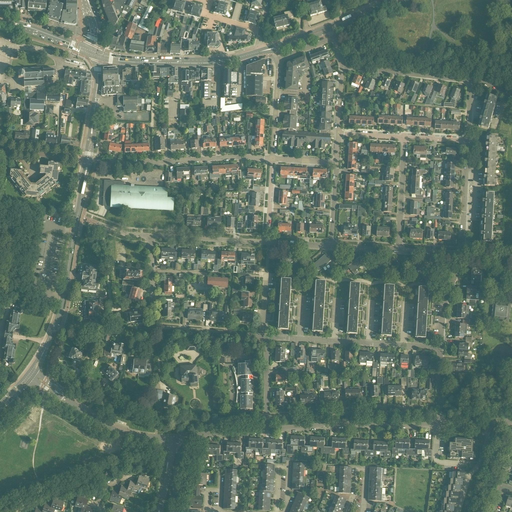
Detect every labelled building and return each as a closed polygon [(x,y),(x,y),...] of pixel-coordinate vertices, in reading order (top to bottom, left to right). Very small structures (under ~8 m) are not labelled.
[(20,9),(25,9),(24,0),(13,0),(14,1),(14,3),(15,3),(15,6),(20,6),(20,9)] [(45,10),(46,0),(33,0),(34,9),(45,10)] [(48,13),(47,18),(49,18),(49,20),(53,21),(54,13),(56,3),(56,0),(49,0),(47,13),(48,13)] [(100,0),(103,8),(111,6),(114,0),(100,0)] [(114,0),(111,6),(103,8),(111,28),(114,27),(121,15),(122,13),(125,5),(127,0),(114,0)] [(128,13),(129,12),(135,0),(127,0),(125,5),(122,13),(126,15),(127,13),(128,13)] [(169,6),(167,12),(170,13),(171,10),(176,12),(179,1),(175,0),(173,0),(171,7),(169,6)] [(321,2),(320,0),(321,0),(320,0),(316,0),(317,3),(313,4),(312,0),(307,2),(307,4),(311,16),(324,12),(327,11),(325,7),(323,8),(321,2)] [(176,12),(175,14),(184,17),(186,11),(183,10),(185,3),(183,2),(179,1),(176,12)] [(216,4),(215,7),(226,11),(228,11),(231,2),(225,1),(224,4),(216,2),(216,4)] [(59,20),(62,5),(56,3),(54,13),(53,21),(57,22),(57,20),(59,20)] [(66,24),(70,25),(74,25),(75,25),(75,24),(76,24),(76,16),(77,17),(77,12),(76,12),(75,12),(76,10),(76,5),(63,4),(62,12),(60,22),(61,22),(64,22),(64,24),(66,25),(66,24)] [(186,11),(184,17),(187,18),(188,15),(193,17),(196,6),(191,4),(189,12),(186,11)] [(236,4),(234,12),(239,14),(242,5),(236,4)] [(148,32),(150,28),(144,25),(153,8),(148,6),(137,27),(148,32)] [(196,6),(193,17),(199,18),(200,14),(201,11),(202,7),(196,6)] [(215,7),(213,13),(224,16),(226,11),(215,7)] [(247,16),(258,20),(258,19),(259,16),(260,14),(248,11),(247,16)] [(290,25),(288,18),(293,17),(292,11),(285,13),(285,16),(276,18),(276,16),(275,16),(273,16),(273,17),(274,20),(272,20),(272,22),(273,27),(274,28),(276,27),(277,29),(290,25)] [(246,16),(244,22),(245,22),(249,23),(256,25),(258,20),(247,16),(246,16)] [(131,40),(137,26),(128,23),(126,27),(124,33),(122,32),(121,35),(120,36),(115,49),(124,51),(126,44),(128,44),(129,40),(131,40)] [(156,37),(159,25),(157,24),(156,28),(155,27),(153,36),(151,35),(151,37),(147,38),(145,53),(149,53),(149,52),(154,52),(155,45),(156,37)] [(162,37),(165,26),(159,25),(156,37),(160,37),(162,37)] [(228,36),(227,36),(228,42),(228,44),(231,44),(231,42),(238,42),(238,36),(240,28),(234,26),(233,31),(233,32),(229,31),(228,36)] [(121,35),(122,32),(124,28),(121,27),(120,30),(119,30),(117,35),(116,38),(113,38),(113,39),(109,38),(105,47),(115,49),(120,36),(121,35)] [(181,46),(184,36),(185,33),(185,29),(182,28),(178,40),(178,46),(170,45),(170,54),(179,55),(179,48),(181,48),(181,46)] [(240,28),(238,36),(238,42),(248,42),(248,41),(250,41),(250,36),(248,36),(243,36),(245,29),(240,28)] [(192,42),(192,40),(186,40),(188,34),(185,33),(184,36),(181,46),(181,48),(184,48),(184,52),(192,52),(192,51),(192,42)] [(217,34),(207,34),(207,48),(214,47),(214,48),(217,48),(219,46),(219,44),(217,42),(217,34)] [(129,51),(142,53),(143,44),(138,43),(139,37),(133,36),(131,42),(130,42),(129,51)] [(330,54),(328,54),(327,50),(319,53),(321,59),(322,59),(323,63),(327,61),(326,59),(331,57),(330,54)] [(321,59),(319,53),(308,58),(308,60),(311,59),(312,63),(317,61),(318,65),(321,64),(323,63),(322,59),(321,59)] [(291,63),(288,64),(298,72),(299,71),(301,70),(309,67),(305,58),(304,58),(304,57),(300,59),(295,62),(295,61),(291,62),(291,63)] [(264,66),(264,61),(263,61),(246,67),(245,96),(262,97),(262,73),(261,73),(261,71),(261,68),(263,68),(263,66),(264,66)] [(328,61),(327,61),(323,63),(321,64),(323,70),(330,67),(328,61)] [(286,83),(286,87),(286,90),(297,90),(297,83),(297,80),(298,75),(298,73),(302,77),(303,75),(304,74),(299,71),(298,72),(288,64),(287,68),(287,72),(287,78),(286,78),(286,82),(287,82),(287,83),(286,83)] [(117,76),(117,70),(115,66),(102,67),(103,80),(101,95),(117,95),(117,97),(122,96),(121,95),(120,82),(120,76),(117,76)] [(325,76),(333,74),(330,67),(323,70),(325,76)] [(42,68),(23,69),(23,72),(18,72),(17,72),(18,79),(23,78),(24,87),(32,87),(34,87),(36,86),(43,86),(43,82),(50,82),(50,77),(53,77),(56,75),(55,71),(53,69),(52,69),(42,70),(42,68)] [(152,68),(151,69),(151,73),(151,79),(159,79),(159,78),(159,77),(159,69),(155,69),(154,68),(152,68)] [(131,81),(131,69),(126,69),(124,70),(124,71),(122,71),(122,76),(120,76),(120,82),(121,95),(122,95),(125,95),(125,90),(121,90),(121,85),(125,86),(125,81),(131,81)] [(168,80),(168,84),(167,92),(171,92),(173,92),(173,84),(177,84),(177,69),(171,69),(171,77),(170,77),(170,80),(168,80)] [(189,99),(191,99),(191,98),(192,98),(192,93),(192,83),(191,83),(191,81),(195,81),(195,82),(199,82),(199,70),(195,70),(195,72),(189,71),(189,83),(189,92),(189,96),(189,99)] [(231,72),(231,71),(223,70),(223,78),(223,80),(223,82),(223,85),(222,85),(222,98),(230,99),(230,85),(238,85),(238,72),(231,72)] [(75,73),(65,71),(63,84),(72,86),(72,82),(74,82),(75,80),(80,80),(81,72),(75,71),(75,73)] [(80,92),(78,92),(78,96),(86,97),(86,94),(89,94),(90,80),(90,76),(90,75),(90,73),(89,72),(82,71),(81,72),(80,80),(80,82),(81,82),(80,92)] [(188,83),(189,72),(185,72),(185,71),(182,71),(182,72),(181,72),(181,82),(187,82),(187,85),(186,85),(186,92),(189,92),(189,83),(188,83)] [(210,99),(210,80),(211,80),(211,78),(211,77),(211,71),(201,71),(201,79),(202,79),(201,91),(199,91),(199,98),(210,99)] [(362,78),(355,76),(351,85),(358,88),(362,78)] [(372,90),(376,82),(369,79),(365,88),(372,90)] [(388,89),(391,82),(384,79),(380,88),(385,90),(386,88),(388,89)] [(334,90),(334,87),(334,85),(333,85),(333,83),(330,83),(330,80),(323,80),(322,89),(334,90)] [(401,93),(404,85),(398,82),(394,91),(401,93)] [(415,94),(418,85),(412,82),(407,93),(410,94),(411,92),(414,93),(411,102),(414,104),(417,95),(415,94)] [(434,91),(432,96),(434,96),(436,97),(437,95),(440,96),(441,94),(444,95),(446,88),(440,85),(437,92),(434,91)] [(430,95),(432,88),(426,86),(422,95),(426,96),(428,98),(430,95)] [(143,99),(143,89),(134,89),(134,95),(138,94),(141,98),(143,99)] [(460,91),(454,89),(450,98),(453,99),(451,104),(444,103),(444,107),(453,108),(455,108),(455,104),(455,102),(461,102),(462,95),(458,94),(460,91)] [(22,107),(22,110),(23,110),(24,110),(24,125),(33,126),(33,124),(38,123),(38,114),(34,113),(34,111),(43,111),(43,106),(46,106),(46,101),(46,94),(37,94),(31,93),(28,93),(24,93),(24,94),(24,107),(22,107)] [(46,94),(46,101),(48,101),(51,101),(60,102),(60,94),(58,94),(51,93),(46,93),(46,94)] [(123,96),(122,96),(122,95),(121,95),(122,96),(117,97),(117,107),(123,107),(123,112),(136,112),(136,108),(137,108),(137,104),(141,104),(141,99),(137,99),(137,96),(123,96)] [(493,114),(497,98),(487,95),(482,111),(493,114)] [(297,105),(298,96),(288,96),(288,99),(286,98),(286,102),(285,102),(285,104),(285,105),(297,105)] [(264,105),(265,98),(256,97),(256,102),(249,102),(248,106),(254,106),(254,104),(255,104),(264,105)] [(87,109),(88,101),(78,99),(76,109),(80,110),(80,107),(87,109)] [(297,114),(297,105),(285,105),(285,107),(286,107),(286,111),(290,111),(290,114),(297,114)] [(52,111),(53,111),(54,106),(46,106),(46,114),(52,115),(52,111)] [(488,130),(493,114),(482,111),(478,127),(488,130)] [(296,123),(297,114),(290,114),(290,117),(285,116),(285,120),(284,120),(284,122),(284,123),(296,123)] [(296,132),(296,123),(284,123),(283,125),(285,125),(284,129),(289,129),(289,132),(295,132),(296,132)] [(332,128),(332,126),(320,125),(320,134),(327,135),(327,134),(327,132),(330,132),(330,130),(331,130),(332,128)] [(28,141),(29,132),(24,132),(23,134),(15,133),(14,141),(25,142),(25,141),(28,141)] [(294,147),(295,132),(289,132),(284,132),(284,135),(283,135),(283,137),(283,141),(288,141),(288,147),(294,147)] [(307,133),(296,132),(295,132),(294,147),(300,148),(301,141),(302,141),(302,142),(307,142),(307,133)] [(56,146),(57,137),(52,136),(52,134),(46,133),(45,145),(56,146)] [(318,149),(319,134),(307,133),(307,142),(311,143),(311,142),(313,142),(312,148),(318,149)] [(327,135),(320,134),(319,134),(318,149),(319,149),(325,149),(325,143),(331,144),(331,140),(331,138),(330,138),(330,135),(327,134),(327,135)] [(191,149),(198,148),(197,142),(200,142),(200,136),(194,137),(194,141),(190,141),(191,149)] [(496,154),(497,138),(497,137),(486,137),(485,153),(496,154)] [(156,151),(165,150),(164,139),(155,139),(156,151)] [(455,155),(455,149),(446,149),(446,155),(452,155),(452,157),(455,157),(455,155)] [(495,170),(496,154),(485,153),(484,170),(495,170)] [(57,181),(59,164),(48,163),(47,167),(39,166),(39,169),(40,170),(39,174),(46,175),(46,177),(35,186),(30,185),(23,177),(23,174),(24,170),(21,170),(21,171),(10,170),(9,176),(26,196),(37,198),(57,181)] [(433,171),(433,168),(424,168),(424,171),(413,170),(412,176),(420,177),(423,177),(422,177),(422,174),(425,174),(426,173),(426,171),(433,171)] [(310,177),(310,172),(307,172),(307,170),(301,169),(300,177),(300,179),(310,180),(310,177)] [(244,179),(253,180),(253,179),(253,178),(254,178),(254,170),(247,170),(247,172),(244,172),(244,179)] [(320,170),(320,178),(320,181),(326,181),(326,178),(328,178),(328,175),(327,175),(327,171),(320,170)] [(494,187),(495,170),(484,170),(484,186),(494,187)] [(393,176),(386,175),(382,175),(382,181),(375,181),(375,184),(384,184),(384,181),(393,182),(393,176)] [(103,193),(102,206),(111,207),(111,206),(116,206),(117,206),(117,207),(125,207),(125,208),(125,206),(132,207),(132,208),(133,208),(133,207),(140,207),(140,208),(141,208),(141,207),(148,208),(148,209),(148,208),(155,208),(156,208),(156,209),(164,209),(163,210),(164,210),(164,208),(171,209),(171,210),(172,210),(172,200),(165,199),(165,189),(164,189),(134,187),(134,185),(130,185),(130,187),(123,187),(124,182),(118,182),(113,181),(104,180),(103,193)] [(392,194),(393,188),(383,187),(384,184),(375,184),(375,187),(383,187),(382,193),(392,194)] [(493,210),(494,194),(483,193),(482,210),(493,210)] [(248,210),(249,210),(251,210),(254,210),(254,207),(258,207),(259,201),(248,200),(248,203),(251,203),(251,207),(248,206),(248,210)] [(482,221),(481,226),(492,227),(493,210),(482,210),(482,221)] [(351,235),(351,225),(348,225),(348,227),(341,226),(341,230),(344,231),(344,234),(351,235)] [(492,227),(481,226),(480,242),(491,243),(491,241),(492,227)] [(416,239),(416,230),(414,230),(414,228),(413,228),(408,227),(408,231),(410,231),(410,238),(416,239)] [(168,257),(168,249),(161,249),(161,250),(159,250),(158,254),(161,254),(161,259),(167,259),(168,257)] [(291,264),(297,258),(291,252),(285,258),(291,264)] [(325,266),(331,261),(326,254),(319,260),(325,266)] [(359,268),(366,263),(360,256),(354,262),(359,268)] [(285,269),(291,264),(285,258),(279,263),(285,269)] [(394,270),(400,265),(394,258),(388,264),(394,270)] [(319,271),(325,266),(319,260),(314,265),(319,271)] [(355,275),(358,273),(356,271),(359,268),(354,262),(348,267),(355,275)] [(388,275),(394,270),(388,264),(382,269),(385,272),(382,274),(384,277),(387,275),(388,275)] [(83,273),(82,277),(95,279),(95,277),(101,278),(102,274),(96,273),(97,269),(87,268),(87,265),(84,265),(83,272),(84,272),(83,273)] [(128,271),(124,270),(124,271),(119,271),(119,276),(123,276),(123,280),(132,280),(133,271),(128,271)] [(137,272),(133,271),(132,280),(134,281),(134,283),(132,282),(131,286),(138,287),(139,283),(135,283),(135,281),(141,281),(142,272),(137,271),(137,272)] [(245,274),(239,274),(239,277),(244,277),(244,280),(242,281),(243,284),(245,285),(245,284),(253,284),(253,278),(244,277),(245,274)] [(481,275),(472,275),(471,281),(474,281),(474,284),(480,285),(480,282),(484,282),(484,276),(482,275),(481,275)] [(82,282),(81,289),(97,291),(98,283),(98,280),(95,280),(95,279),(82,277),(82,280),(83,280),(82,282)] [(172,280),(173,277),(167,277),(167,279),(164,279),(164,286),(171,286),(172,284),(174,284),(174,280),(172,280)] [(227,288),(227,283),(226,283),(226,279),(208,278),(207,282),(209,282),(209,285),(221,286),(221,287),(227,288)] [(291,296),(291,285),(292,280),(281,279),(280,296),(291,296)] [(325,299),(326,286),(326,282),(316,281),(315,298),(325,299)] [(350,283),(349,300),(360,301),(360,289),(360,287),(361,284),(361,282),(358,282),(355,282),(355,284),(350,283)] [(385,286),(384,302),(394,303),(395,291),(395,286),(395,285),(389,284),(389,286),(385,286)] [(480,290),(480,285),(474,284),(473,287),(468,287),(467,293),(476,294),(477,290),(480,290)] [(131,290),(129,289),(130,286),(128,286),(123,286),(122,291),(128,293),(130,294),(129,299),(138,301),(140,302),(141,298),(139,297),(141,291),(132,289),(131,290)] [(419,288),(418,304),(428,305),(429,292),(429,288),(429,286),(427,286),(424,286),(424,288),(419,288)] [(479,301),(479,298),(476,298),(476,294),(467,293),(467,300),(469,300),(469,303),(476,303),(476,300),(479,301)] [(290,313),(291,296),(280,296),(279,313),(290,313)] [(324,315),(325,299),(315,298),(314,315),(324,315)] [(85,302),(86,319),(89,319),(95,319),(95,316),(97,316),(97,317),(100,317),(100,305),(99,300),(88,301),(85,301),(85,302)] [(163,303),(163,310),(173,310),(174,303),(172,303),(172,300),(165,300),(165,303),(163,303)] [(349,300),(348,317),(359,318),(360,301),(349,300)] [(505,304),(499,304),(499,302),(493,301),(491,321),(497,322),(503,322),(509,323),(511,303),(505,302),(505,304)] [(384,302),(382,319),(393,320),(394,303),(384,302)] [(418,304),(417,321),(427,322),(428,305),(418,304)] [(23,312),(21,309),(21,307),(18,307),(17,312),(11,311),(9,322),(7,322),(4,335),(2,349),(5,349),(3,360),(9,361),(9,366),(12,367),(12,364),(13,364),(15,363),(15,361),(14,360),(13,360),(15,350),(15,351),(16,345),(13,344),(12,342),(12,340),(12,336),(13,333),(14,330),(16,329),(19,329),(19,323),(20,314),(21,314),(22,313),(23,312)] [(201,320),(202,312),(202,309),(195,309),(194,319),(201,320)] [(137,313),(136,310),(133,311),(133,313),(129,314),(128,314),(129,323),(137,322),(137,323),(142,323),(140,312),(137,313)] [(224,322),(225,313),(221,313),(222,311),(218,310),(217,321),(224,322)] [(239,322),(250,322),(251,315),(243,315),(243,312),(240,312),(240,311),(237,311),(233,311),(233,314),(240,315),(239,322)] [(469,316),(469,312),(463,312),(458,312),(457,318),(463,318),(463,322),(469,322),(472,322),(472,320),(469,319),(466,319),(466,315),(469,316)] [(289,330),(289,327),(290,313),(279,313),(278,329),(289,330)] [(323,332),(323,331),(324,315),(314,315),(313,331),(323,332)] [(348,317),(347,334),(357,334),(358,331),(359,318),(348,317)] [(382,319),(381,336),(392,336),(392,332),(393,320),(382,319)] [(417,321),(416,338),(426,339),(426,333),(427,322),(417,321)] [(455,330),(467,331),(467,325),(469,325),(469,322),(463,322),(463,325),(456,324),(455,330)] [(472,346),(472,343),(472,341),(466,340),(466,344),(460,343),(459,349),(468,350),(468,346),(472,346)] [(117,345),(116,345),(116,344),(115,343),(112,342),(111,343),(110,349),(109,349),(109,348),(105,347),(104,355),(108,355),(107,356),(110,357),(111,354),(121,356),(121,353),(122,353),(120,364),(125,365),(128,349),(124,348),(124,352),(123,352),(123,350),(123,349),(123,345),(122,344),(119,343),(119,344),(117,344),(117,345)] [(72,349),(70,348),(68,352),(71,353),(75,355),(75,354),(82,357),(83,353),(86,354),(87,352),(83,350),(82,352),(72,348),(72,349)] [(295,349),(295,350),(294,355),(298,355),(297,360),(300,360),(300,363),(306,364),(307,356),(306,355),(304,355),(305,350),(295,349)] [(471,360),(471,354),(468,354),(468,350),(459,349),(459,356),(465,357),(465,359),(471,360)] [(71,353),(68,352),(67,353),(66,356),(66,357),(69,358),(68,358),(79,362),(80,360),(83,361),(86,354),(83,353),(82,357),(75,354),(75,355),(71,353)] [(139,361),(139,359),(136,359),(136,360),(133,360),(133,363),(128,362),(127,370),(132,370),(132,373),(138,374),(140,361),(139,361)] [(144,361),(144,360),(141,359),(141,361),(140,361),(138,374),(145,374),(145,372),(150,372),(151,365),(146,364),(146,361),(144,361)] [(471,360),(465,359),(464,364),(458,363),(458,364),(453,364),(452,372),(460,373),(466,374),(466,371),(467,371),(468,363),(471,363),(474,363),(474,360),(471,360)] [(241,410),(253,410),(253,393),(253,380),(252,380),(252,376),(252,364),(251,364),(251,362),(246,362),(246,364),(238,364),(238,367),(235,369),(234,367),(234,369),(235,371),(236,373),(236,376),(237,378),(237,380),(238,383),(238,385),(238,388),(238,390),(238,393),(238,395),(238,397),(238,401),(238,403),(241,403),(241,410)] [(110,366),(108,365),(103,371),(105,373),(109,377),(108,379),(111,382),(110,382),(114,386),(118,381),(116,379),(117,378),(117,379),(120,376),(118,374),(119,374),(116,372),(117,371),(116,370),(115,371),(110,366)] [(180,372),(179,373),(180,376),(181,377),(181,382),(188,382),(188,381),(189,381),(189,384),(190,384),(190,387),(197,386),(197,383),(198,383),(197,377),(200,376),(199,368),(195,368),(195,367),(195,366),(180,367),(180,372)] [(373,387),(373,384),(366,384),(366,387),(371,387),(371,397),(378,396),(378,387),(373,387)] [(176,398),(172,397),(173,396),(165,394),(165,396),(161,395),(162,391),(157,390),(155,399),(160,400),(161,399),(164,400),(163,408),(170,409),(171,406),(174,407),(176,398)] [(310,390),(307,390),(308,395),(308,403),(315,403),(315,399),(317,399),(317,393),(314,392),(310,392),(310,390)] [(339,392),(332,392),(332,402),(339,401),(339,394),(342,394),(342,390),(338,391),(339,392)] [(298,447),(298,437),(291,436),(291,446),(288,446),(287,455),(293,456),(294,447),(298,447)] [(307,453),(307,447),(305,447),(305,437),(298,437),(298,447),(302,447),(301,453),(307,453)] [(317,448),(317,444),(318,438),(311,437),(310,447),(307,447),(307,453),(313,453),(313,448),(317,448)] [(327,454),(327,448),(324,447),(325,438),(318,438),(317,444),(317,448),(321,448),(321,454),(327,454)] [(450,452),(450,458),(474,459),(474,452),(473,452),(474,441),(468,440),(468,439),(455,438),(455,443),(450,443),(449,452),(450,452)] [(256,451),(256,439),(249,439),(249,448),(246,448),(246,454),(251,455),(252,451),(256,451)] [(265,455),(266,449),(263,449),(263,440),(256,439),(256,451),(256,453),(260,453),(260,455),(265,455)] [(339,449),(339,439),(333,439),(332,448),(328,448),(327,448),(327,454),(328,454),(335,454),(335,449),(339,449)] [(349,455),(349,449),(346,449),(347,439),(339,439),(339,449),(343,449),(343,455),(349,455)] [(402,454),(403,439),(396,439),(395,448),(393,448),(392,458),(393,458),(394,458),(395,457),(395,456),(395,455),(398,455),(398,454),(402,454)] [(410,440),(403,439),(402,454),(406,455),(412,456),(412,449),(409,449),(410,440)] [(271,454),(275,454),(275,450),(276,440),(269,440),(268,449),(266,449),(265,455),(265,457),(267,457),(267,456),(271,456),(271,454)] [(279,454),(279,456),(285,456),(285,450),(282,450),(283,441),(276,440),(275,450),(275,454),(279,454)] [(422,454),(422,440),(415,440),(415,449),(412,449),(412,456),(418,456),(418,454),(422,454)] [(432,457),(432,450),(429,450),(429,441),(422,440),(422,454),(426,454),(426,456),(432,457)] [(361,451),(361,441),(354,441),(354,450),(351,450),(351,456),(357,457),(357,453),(361,453),(361,451)] [(370,457),(371,451),(368,451),(368,441),(361,441),(361,451),(365,451),(365,457),(370,457)] [(380,452),(381,442),(374,442),(374,451),(371,451),(370,457),(376,458),(377,452),(380,452)] [(380,452),(381,452),(381,455),(385,455),(384,458),(390,458),(390,452),(387,452),(388,442),(381,442),(380,452)] [(234,453),(234,443),(227,443),(227,452),(224,452),(224,458),(230,458),(230,453),(234,453)] [(243,459),(244,453),(241,453),(241,443),(234,443),(234,453),(238,453),(238,459),(243,459)] [(213,455),(213,445),(206,445),(206,455),(203,454),(202,461),(208,461),(209,455),(213,455)] [(222,462),(223,455),(220,455),(220,446),(213,445),(213,455),(217,456),(217,461),(222,462)] [(206,485),(206,475),(197,474),(197,479),(194,479),(194,489),(200,489),(200,485),(206,485)] [(146,490),(149,479),(139,476),(137,483),(136,487),(139,488),(146,490)] [(137,494),(139,488),(136,487),(137,483),(130,481),(128,488),(127,491),(130,492),(137,494)] [(128,499),(130,492),(127,491),(128,488),(122,486),(119,493),(120,493),(119,496),(121,497),(128,499)] [(199,497),(199,495),(200,489),(194,489),(193,497),(189,497),(189,506),(194,506),(194,508),(200,509),(201,497),(199,497)] [(119,504),(121,497),(119,496),(120,493),(119,493),(113,490),(109,501),(119,504)] [(306,504),(309,498),(299,493),(296,499),(306,504)] [(86,506),(86,504),(88,499),(78,496),(77,499),(75,507),(82,509),(84,510),(86,506)] [(344,506),(345,504),(347,500),(337,496),(334,502),(344,506)] [(62,511),(64,509),(64,505),(63,505),(64,501),(54,498),(52,505),(51,509),(54,510),(61,511),(62,511)] [(304,510),(306,504),(296,499),(293,505),(304,510)] [(342,511),(344,506),(334,502),(332,508),(342,511)] [(53,511),(54,510),(51,509),(52,505),(45,503),(43,510),(42,511),(53,511)]
